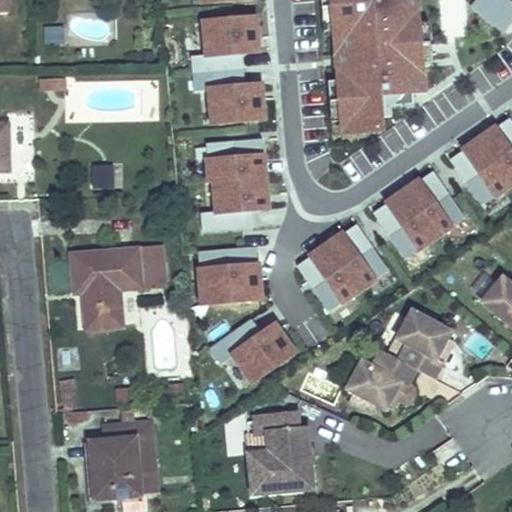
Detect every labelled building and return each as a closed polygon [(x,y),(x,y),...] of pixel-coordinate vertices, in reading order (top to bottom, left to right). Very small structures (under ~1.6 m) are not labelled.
[(0,0),(0,18),(9,18),(8,0),(0,0)] [(332,0),(344,135),(383,131),(382,119),(393,117),(393,107),(415,105),(413,92),(425,91),(417,0),(332,0)] [(474,0),(468,7),(501,36),(511,23),(511,3),(508,0),(474,0)] [(206,55),(189,56),(192,90),(209,89),(212,122),(263,117),(261,97),(254,98),(252,84),(243,85),(241,52),(250,52),(249,39),(256,39),(254,18),(203,22),(206,55)] [(511,182),(511,123),(507,117),(447,159),(480,205),(511,182)] [(8,121),(0,121),(0,168),(9,168),(8,121)] [(200,214),(201,231),(252,227),(251,210),(260,209),(259,196),(266,195),(262,140),(210,144),(213,181),(218,181),(220,213),(200,214)] [(92,188),(115,189),(115,167),(92,167),(92,188)] [(463,215),(431,170),(372,212),(404,257),(463,215)] [(387,269),(355,224),(296,265),(327,311),(387,269)] [(162,243),(71,250),(74,288),(83,288),(86,323),(122,321),(119,285),(165,281),(162,243)] [(255,246),(196,252),(200,304),(260,299),(258,278),(251,279),(250,267),(257,266),(255,246)] [(511,284),(511,286),(502,279),(481,304),(511,328),(511,284)] [(453,332),(413,312),(399,341),(407,345),(399,359),(382,350),(373,366),(363,361),(349,390),(388,410),(395,395),(402,382),(408,385),(417,368),(435,378),(444,362),(439,359),(453,332)] [(274,324),(261,334),(249,319),(210,348),(247,396),(299,357),(274,324)] [(210,398),(223,393),(212,369),(200,375),(210,398)] [(57,382),(61,411),(76,409),(73,380),(57,382)] [(408,385),(402,382),(395,395),(407,401),(412,400),(415,394),(413,388),(408,385)] [(94,494),(116,492),(141,489),(152,488),(144,418),(129,419),(129,408),(115,409),(116,420),(101,422),(102,435),(87,437),(94,494)] [(268,435),(271,472),(273,494),(314,490),(308,428),(295,430),(294,418),(257,420),(258,435),(268,435)] [(273,494),(271,472),(252,474),(254,495),(273,494)] [(141,489),(116,492),(118,509),(142,507),(141,489)]
